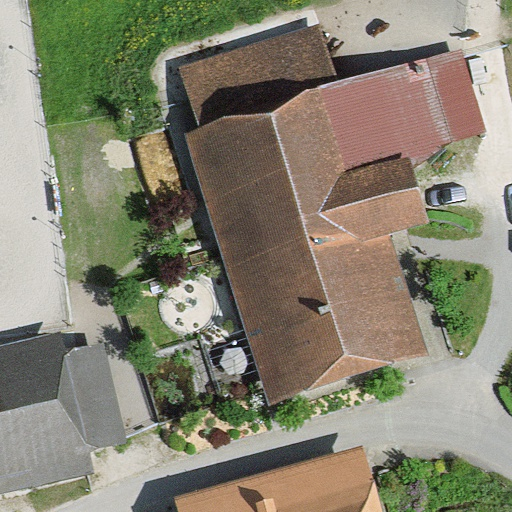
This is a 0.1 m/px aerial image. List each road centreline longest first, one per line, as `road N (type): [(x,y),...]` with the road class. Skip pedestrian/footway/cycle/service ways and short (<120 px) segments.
road 1 (unclassified): [(95,511),(239,458),(395,423),(455,427),(511,456)]
road 2 (track): [(511,195),(486,0)]
road 3 (track): [(455,427),(511,278)]
